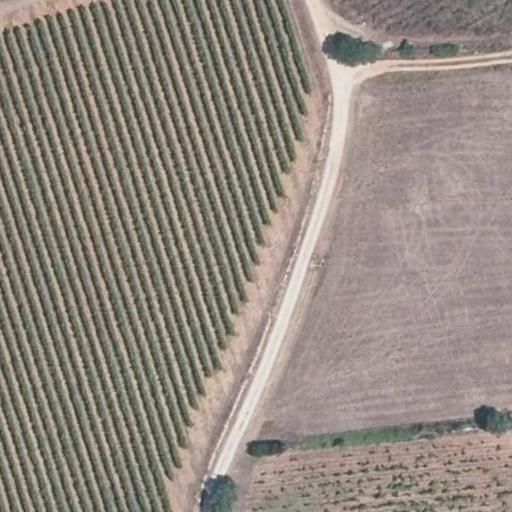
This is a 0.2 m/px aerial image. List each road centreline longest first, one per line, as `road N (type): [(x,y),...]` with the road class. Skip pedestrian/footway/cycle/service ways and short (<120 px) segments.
road 1 (unclassified): [(206,511),(297,272),(326,168),(336,69)]
road 2 (unclassified): [(336,69),(511,53)]
